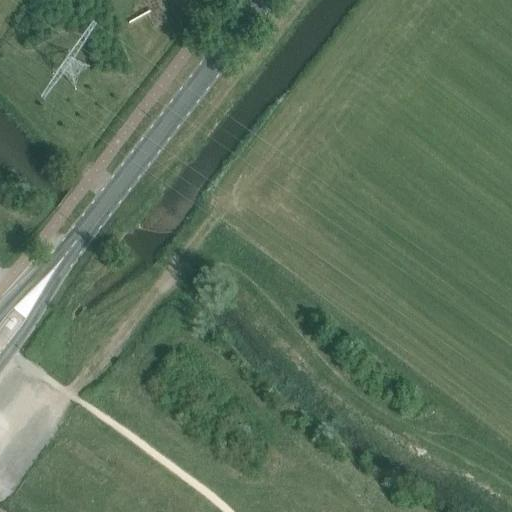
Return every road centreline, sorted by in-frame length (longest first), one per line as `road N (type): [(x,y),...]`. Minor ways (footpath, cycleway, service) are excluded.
road 1 (secondary): [(73,246),(256,0)]
road 2 (secondary): [(0,362),(73,246)]
